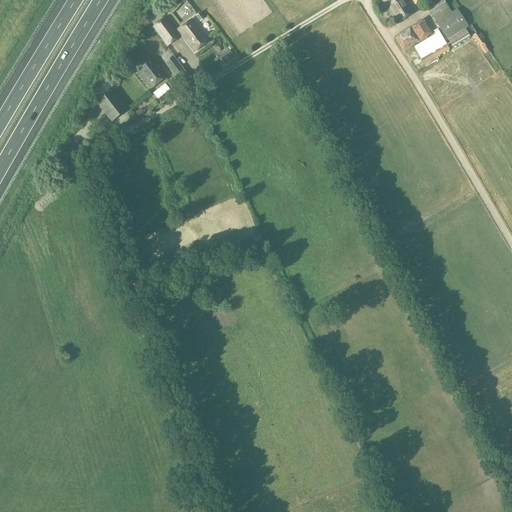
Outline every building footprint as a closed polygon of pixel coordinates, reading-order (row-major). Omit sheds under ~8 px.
[(384,0),(383,1),(398,24),(414,14),(405,0),(384,0)] [(434,18),(448,41),(454,49),(471,38),(466,29),(469,27),(458,10),(452,13),(443,0),(438,0),(426,8),(433,19),(434,18)] [(426,22),(424,18),(414,25),(423,38),(436,29),(429,20),(426,22)] [(180,39),(166,20),(153,29),(168,48),(180,39)] [(195,53),(209,43),(192,20),(178,30),(195,53)] [(419,42),(411,29),(396,39),(396,40),(403,51),(404,52),(419,42)] [(436,35),(414,48),(425,66),(426,65),(427,68),(439,60),(438,58),(450,50),(437,30),(434,32),(436,35)] [(471,33),(481,49),(485,46),(476,30),(471,33)] [(235,57),(230,51),(219,58),(223,65),(235,57)] [(152,88),(167,77),(151,56),(136,67),(152,88)] [(189,77),(174,57),(165,64),(180,84),(189,77)] [(167,80),(157,89),(162,94),(172,85),(167,80)] [(112,121),(126,110),(112,91),(97,102),(112,121)]
